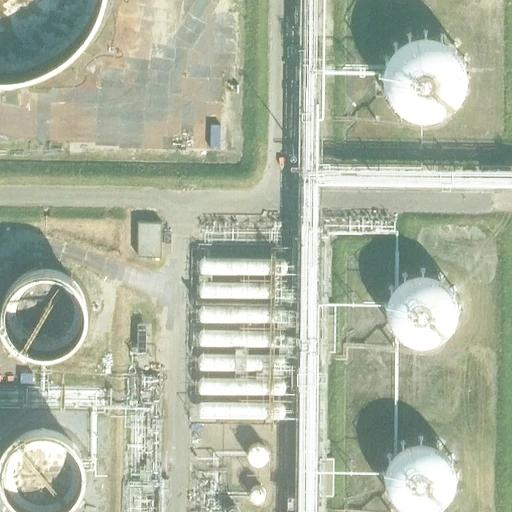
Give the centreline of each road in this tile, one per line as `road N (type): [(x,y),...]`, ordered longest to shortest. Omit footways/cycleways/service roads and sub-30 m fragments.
road 1 (unknown): [(160,511),(160,196)]
road 2 (unknown): [(276,178),(258,194),(220,197),(0,193)]
road 3 (unknown): [(276,178),(511,183)]
road 4 (unknown): [(283,0),(276,178)]
